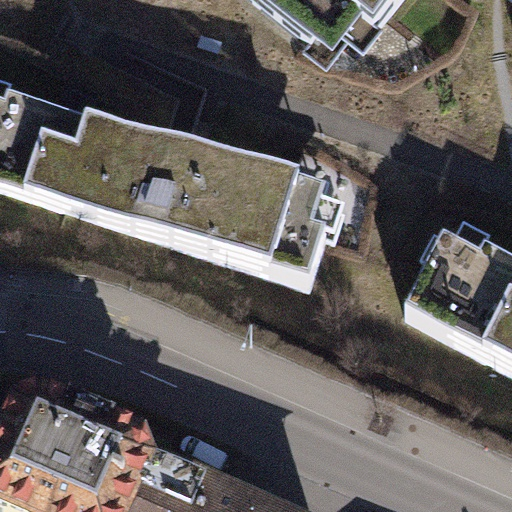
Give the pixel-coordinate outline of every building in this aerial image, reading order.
[(245,0),(329,63),(357,26),(368,34),(394,0),(245,0)] [(0,105),(0,191),(310,294),(327,244),(310,238),(322,202),(176,153),(3,96),(0,105)] [(475,269),(438,249),(398,322),(511,382),(511,277),(480,260),(475,269)] [(0,408),(0,511),(130,511),(150,466),(137,442),(30,397),(0,408)] [(255,511),(150,466),(130,511),(255,511)]
